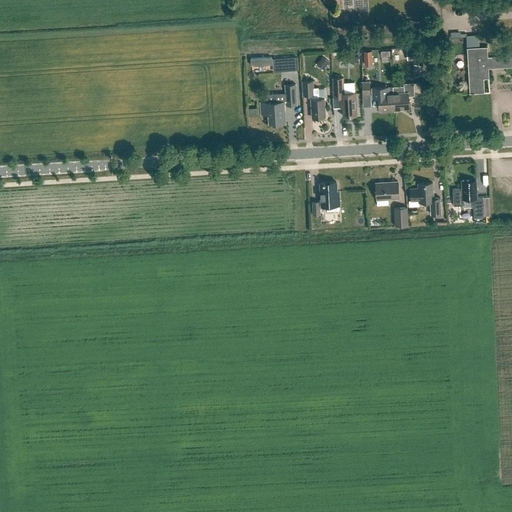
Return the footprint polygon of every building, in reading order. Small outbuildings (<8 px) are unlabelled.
[(428,27),(414,27),(414,37),(428,37),(428,27)] [(465,35),(465,46),(478,45),(477,35),(465,35)] [(499,67),(498,56),(488,56),(488,47),(477,47),(468,48),(470,93),(485,92),(484,78),(489,78),(489,67),(499,67)] [(418,49),(407,49),(408,60),(418,60),(418,49)] [(353,65),(360,57),(355,52),(348,60),(353,65)] [(511,55),(498,56),(499,67),(511,66),(511,55)] [(281,72),(298,70),(298,57),(280,58),(281,72)] [(325,68),(329,62),(323,57),(318,63),(325,68)] [(343,107),(343,115),(357,115),(356,92),(344,92),(343,78),(333,78),(334,98),(340,97),(340,107),(343,107)] [(313,88),(313,81),(303,81),(303,95),(312,94),(312,99),(311,99),(311,118),(325,117),(324,98),(318,98),(318,88),(313,88)] [(363,81),(363,95),(371,95),(370,81),(363,81)] [(404,86),(393,86),(394,109),(409,108),(408,95),(415,95),(414,83),(404,84),(404,86)] [(284,102),(265,103),(266,111),(269,110),(270,124),(272,124),(272,126),(277,125),(277,124),(285,123),(284,106),(297,105),(296,84),(285,85),(286,102),(284,102)] [(394,109),(393,86),(388,87),(388,92),(380,93),(380,87),(372,87),(373,98),(379,98),(379,110),(394,109)] [(477,201),(477,198),(477,193),(476,189),(476,180),(461,180),(462,188),(452,189),(453,205),(463,205),(463,208),(471,207),(473,207),(474,217),(484,216),(483,200),(477,201)] [(339,190),(337,190),(337,181),(320,182),(321,201),(313,202),(314,214),(320,214),(319,206),(340,205),(339,190)] [(399,198),(398,182),(375,183),(376,199),(377,199),(377,206),(389,205),(388,199),(399,198)] [(433,198),(433,183),(418,183),(418,188),(410,188),(411,200),(419,200),(419,202),(431,201),(431,214),(440,214),(440,198),(433,198)] [(408,224),(407,206),(394,207),(394,225),(408,224)]
